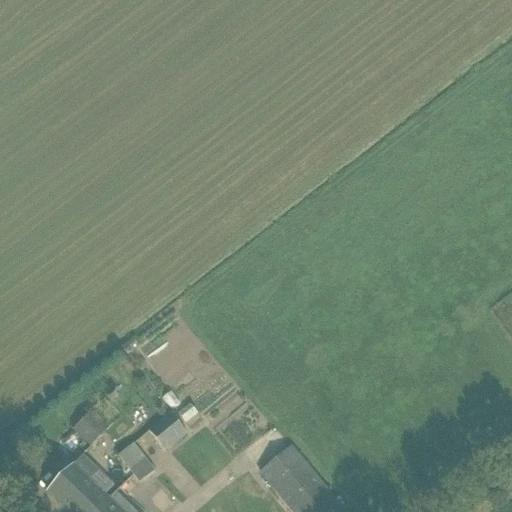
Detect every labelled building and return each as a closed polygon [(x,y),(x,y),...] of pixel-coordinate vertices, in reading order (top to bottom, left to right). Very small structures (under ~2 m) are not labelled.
[(73,431),(91,448),(108,430),(90,413),(73,431)] [(147,433),(166,453),(187,437),(170,415),(147,433)] [(117,458),(138,485),(154,472),(133,446),(117,458)] [(260,474),(291,511),(343,511),(290,448),(260,474)] [(119,511),(109,502),(89,482),(98,473),(81,457),(60,480),(46,494),(64,511),(119,511)]
